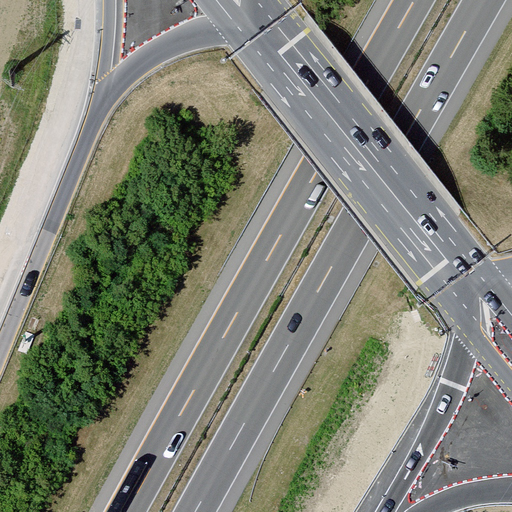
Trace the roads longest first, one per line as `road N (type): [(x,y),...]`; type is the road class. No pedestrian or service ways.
road 1 (motorway): [(195,511),(484,0)]
road 2 (motorway): [(414,0),(126,511)]
road 3 (secondary): [(468,285),(256,24)]
road 4 (motorway): [(94,116),(0,350)]
road 5 (motorway): [(390,511),(453,397),(468,285)]
road 6 (motorway): [(256,24),(160,50),(113,88),(94,116)]
